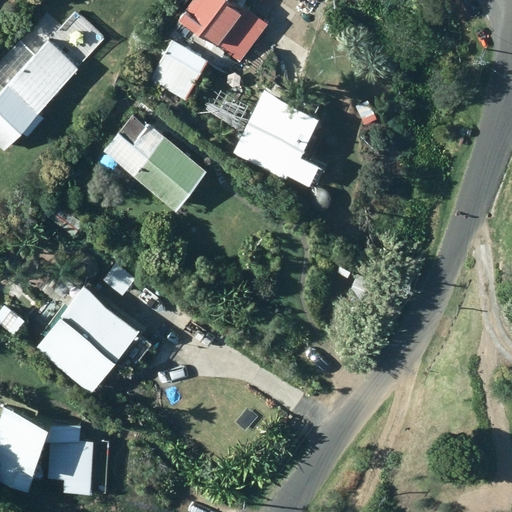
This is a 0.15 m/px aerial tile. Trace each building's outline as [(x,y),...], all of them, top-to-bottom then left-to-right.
[(189,0),(183,10),(243,52),(273,12),(256,0),(189,0)] [(179,27),(154,71),(191,87),(214,47),(179,27)] [(0,132),(9,141),(84,56),(54,28),(0,89),(0,132)] [(353,42),(332,34),(322,60),(343,69),(353,42)] [(275,78),(242,146),(290,170),(294,161),(315,171),(325,150),(303,140),(322,101),(275,78)] [(223,86),(206,112),(236,132),(253,106),(223,86)] [(152,117),(138,106),(120,130),(127,136),(119,145),(126,151),(152,117)] [(209,162),(166,127),(133,166),(176,202),(209,162)] [(356,175),(340,173),(329,210),(344,215),(356,175)] [(383,276),(358,264),(343,295),(368,307),(383,276)] [(46,298),(11,265),(0,276),(0,317),(15,332),(46,298)] [(89,273),(39,341),(95,382),(146,314),(89,273)] [(260,401),(239,386),(226,405),(247,420),(260,401)] [(53,424),(56,424),(54,467),(69,468),(69,479),(96,481),(99,429),(85,428),(86,412),(58,411),(61,402),(9,394),(0,420),(0,447),(8,450),(4,462),(37,473),(53,424)]
